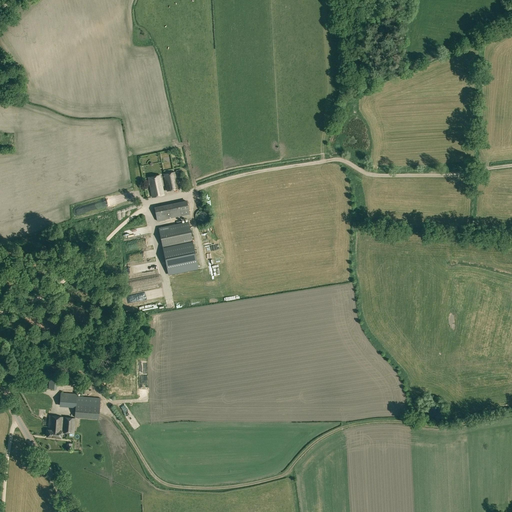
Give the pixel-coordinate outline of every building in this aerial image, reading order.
[(163,174),(167,191),(179,189),(175,172),(163,174)] [(148,178),(152,197),(164,194),(160,175),(148,178)] [(186,201),(178,203),(181,216),(189,214),(186,201)] [(154,208),(157,220),(181,216),(178,203),(154,208)] [(195,216),(195,218),(196,219),(196,220),(197,221),(198,222),(199,223),(201,223),(202,223),(203,223),(204,223),(206,222),(207,221),(208,220),(208,219),(209,218),(209,217),(209,216),(209,214),(209,213),(208,212),(207,211),(206,210),(205,210),(204,209),(202,209),(201,209),(200,209),(199,210),(198,211),(197,212),(196,213),(195,214),(195,215),(195,216)] [(198,268),(188,222),(159,228),(168,274),(198,268)] [(50,372),(48,388),(56,389),(58,373),(50,372)] [(60,406),(75,407),(75,406),(76,406),(77,397),(77,394),(61,392),(60,406)] [(75,411),(75,417),(99,419),(99,413),(100,398),(98,398),(77,397),(76,406),(75,406),(75,407),(75,411)] [(49,424),(48,430),(47,437),(61,438),(62,433),(74,434),(75,424),(75,418),(50,416),(49,424)]
